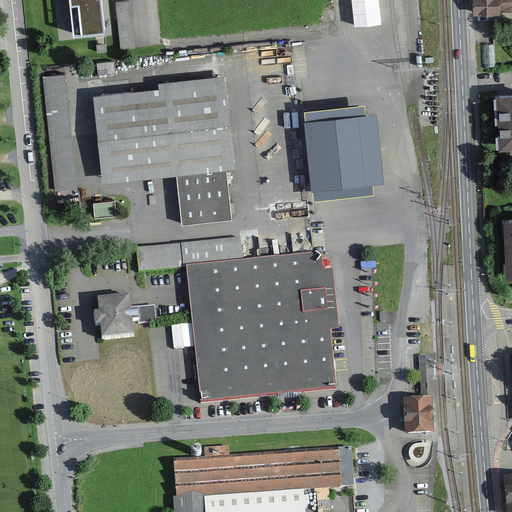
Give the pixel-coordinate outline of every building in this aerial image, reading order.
[(88,0),(59,0),(64,40),(93,37),(88,0)] [(135,47),(132,0),(120,0),(118,0),(120,48),(135,47)] [(340,0),(340,17),(350,17),(349,0),(340,0)] [(511,0),(475,0),(476,11),(511,10),(511,0)] [(219,84),(87,97),(95,182),(173,174),(178,224),(232,219),(219,84)] [(511,93),(499,94),(501,145),(511,144),(511,93)] [(306,111),(316,195),(373,188),(372,179),(378,178),(371,114),(365,114),(363,104),(306,111)] [(117,214),(115,199),(95,201),(96,216),(117,214)] [(511,213),(503,214),(505,269),(511,268),(511,213)] [(322,257),(181,271),(187,324),(195,402),(288,392),(335,387),(322,257)] [(132,310),(131,299),(101,302),(105,339),(134,336),(133,325),(153,323),(152,308),(132,310)] [(408,323),(409,353),(429,352),(428,322),(408,323)] [(407,433),(429,432),(428,402),(405,403),(407,433)] [(344,451),(168,463),(171,498),(347,486),(344,451)]
